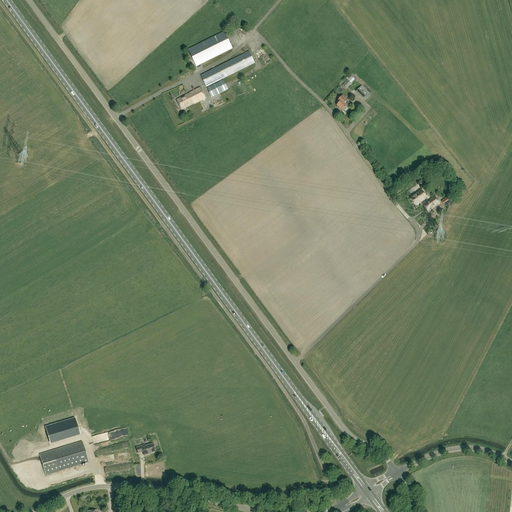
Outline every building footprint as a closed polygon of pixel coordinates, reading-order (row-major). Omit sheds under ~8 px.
[(197,67),(233,49),(224,32),(188,50),(197,67)] [(207,87),(255,63),(249,52),(201,76),(207,87)] [(346,79),(347,80),(342,85),(347,89),(352,84),(351,83),(355,80),(349,75),(346,79)] [(212,98),(228,90),(224,80),(207,88),(212,98)] [(356,92),(365,100),(371,95),(362,86),(356,92)] [(194,104),(206,99),(200,87),(190,92),(190,93),(176,100),(181,110),(194,104)] [(339,103),(337,106),(343,111),(347,106),(350,103),(347,101),(348,101),(343,96),(337,102),(339,103)] [(428,212),(440,203),(435,197),(427,202),(426,200),(428,198),(422,190),(415,194),(416,195),(410,198),(416,206),(419,204),(421,203),(428,212)] [(448,196),(441,202),(445,207),(452,201),(448,196)] [(88,462),(82,442),(39,455),(45,475),(88,462)] [(148,454),(154,452),(152,444),(145,447),(144,445),(136,448),(138,454),(143,453),(144,456),(148,455),(148,454)]
